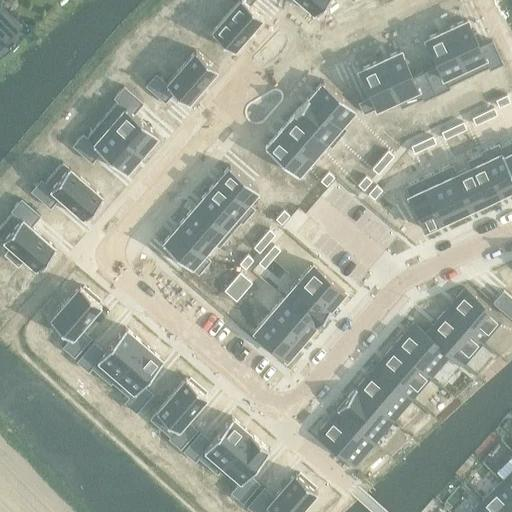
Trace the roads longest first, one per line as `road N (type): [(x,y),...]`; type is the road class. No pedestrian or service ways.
road 1 (residential): [(279,414),(109,262),(108,252),(278,61),(416,0)]
road 2 (residential): [(511,230),(403,281),(279,414)]
